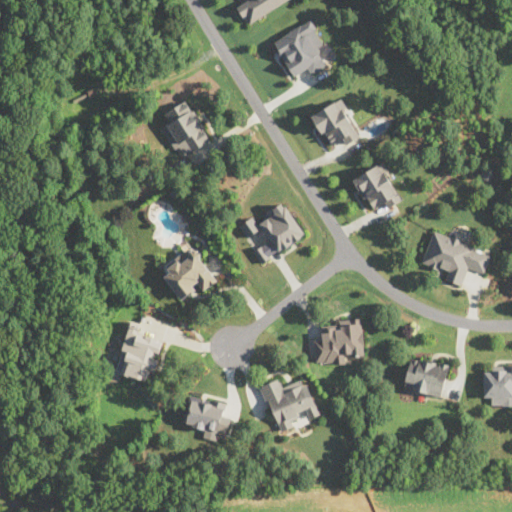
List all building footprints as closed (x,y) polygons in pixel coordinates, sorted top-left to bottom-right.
[(286,0),(242,0),(236,4),(248,24),(286,0)] [(272,40),(292,76),(308,68),(312,76),(328,67),(317,45),(323,42),(310,19),(272,40)] [(340,138),(344,144),(362,134),(343,97),(311,113),(328,145),(340,138)] [(164,112),(169,122),(162,126),(175,150),(183,146),(187,154),(211,141),(189,99),(164,112)] [(402,197),(384,161),(353,177),(371,213),(402,197)] [(306,236),(287,202),(257,220),(254,215),(239,224),(247,238),(262,229),(268,240),(253,248),(261,262),(306,236)] [(433,229),(421,261),(448,270),(445,278),(460,284),(467,266),(484,273),(492,251),(433,229)] [(159,271),(180,297),(197,284),(202,291),(220,278),(193,244),(159,271)] [(315,364),(347,362),(347,353),(364,353),(363,319),(323,321),(323,340),(315,340),(315,364)] [(133,321),(117,370),(149,381),(152,369),(161,372),(171,340),(143,332),(146,325),(133,321)] [(410,355),(405,391),(443,397),(449,361),(410,355)] [(484,395),(493,395),(493,404),(511,404),(511,363),(493,363),(493,372),(484,372),(484,395)] [(306,376),(284,385),(280,377),(260,385),(279,432),(296,425),(292,415),(306,409),(309,418),(321,413),(306,376)] [(189,396),(184,423),(229,434),(233,419),(222,416),(225,403),(189,396)]
